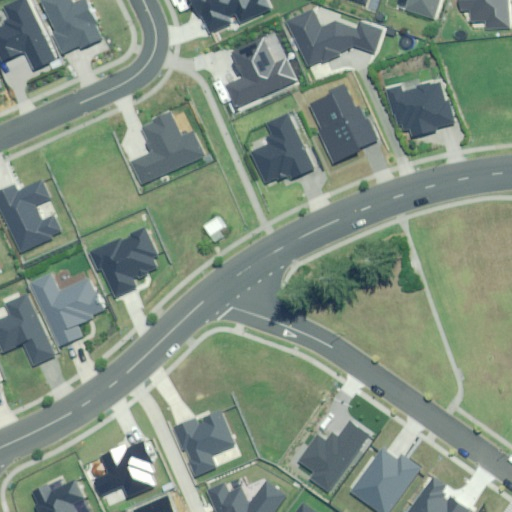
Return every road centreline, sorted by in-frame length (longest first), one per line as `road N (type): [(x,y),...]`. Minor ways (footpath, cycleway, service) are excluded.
road 1 (unclassified): [(511,478),(324,342),(218,289)]
road 2 (tertiary): [(511,174),(392,199),(323,225),(218,289)]
road 3 (tertiary): [(218,289),(87,403),(0,446)]
road 4 (residential): [(142,0),(154,42),(140,70),(0,137)]
